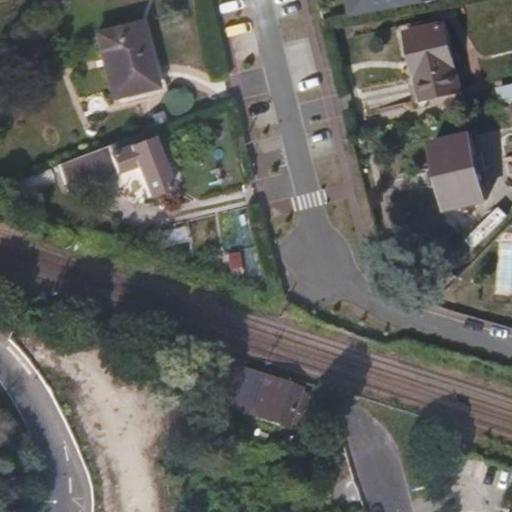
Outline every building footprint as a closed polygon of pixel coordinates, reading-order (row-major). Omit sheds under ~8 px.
[(348,0),(352,17),(425,4),(424,0),(348,0)] [(463,91),(448,23),(407,32),(423,100),(463,91)] [(157,87),(141,24),(95,35),(111,99),(157,87)] [(115,170),(109,158),(152,141),(148,130),(122,141),(71,160),(80,184),(115,170)] [(489,200),(472,133),(432,142),(449,210),(489,200)] [(170,189),(152,141),(109,158),(115,170),(116,174),(135,167),(148,197),(170,189)] [(234,365),(221,403),(289,426),(302,388),(234,365)]
